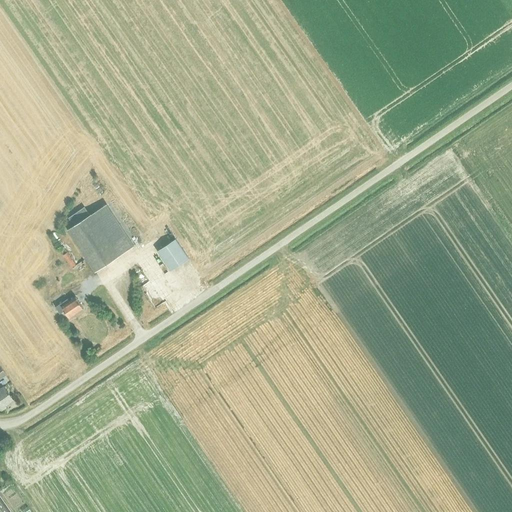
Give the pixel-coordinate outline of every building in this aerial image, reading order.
[(107,204),(92,214),(90,215),(85,207),(69,218),(74,225),(68,229),(96,271),(134,246),(107,204)] [(158,251),(171,271),(189,258),(176,239),(158,251)] [(67,251),(62,254),(71,267),(76,264),(67,251)] [(154,277),(147,280),(155,301),(163,297),(154,277)] [(65,310),(70,318),(84,308),(76,297),(69,301),(68,299),(56,307),(60,313),(65,310)] [(5,405),(12,400),(3,387),(0,389),(0,408),(1,410),(6,407),(5,405)] [(0,511),(10,511),(0,496),(0,511)]
